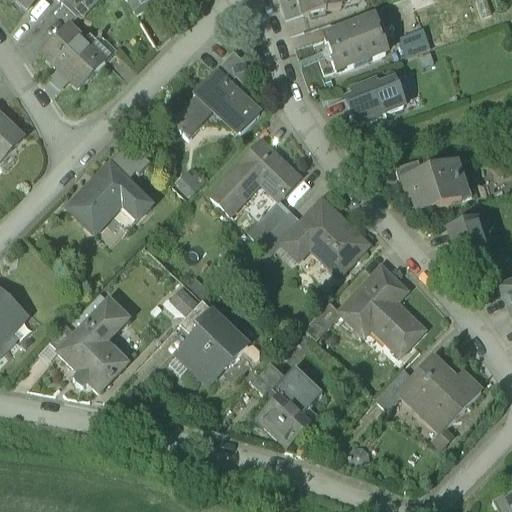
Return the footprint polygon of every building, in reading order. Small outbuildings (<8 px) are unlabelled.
[(39,0),(11,0),(26,14),(39,0)] [(66,0),(60,6),(75,21),(95,0),(66,0)] [(298,0),(303,18),(341,8),(339,0),(298,0)] [(373,21),(324,39),(335,70),(385,52),(373,21)] [(408,56),(436,47),(428,24),(400,34),(408,56)] [(88,49),(67,28),(40,55),(78,92),(104,66),(89,51),(89,50),(88,49)] [(115,54),(99,38),(88,49),(89,50),(89,51),(104,66),(115,54)] [(251,76),(232,59),(223,69),(236,81),(241,86),(251,76)] [(223,69),(214,78),(227,90),(236,81),(223,69)] [(227,90),(214,78),(193,100),(196,104),(172,129),(188,143),(214,115),(239,139),(258,119),(227,90)] [(377,87),(375,82),(355,89),(352,90),(354,96),(345,99),(354,124),(364,120),(366,124),(386,116),(385,112),(403,105),(394,80),(377,87)] [(0,166),(24,142),(0,118),(0,166)] [(298,181),(260,144),(209,198),(229,217),(259,186),(277,203),(281,199),(282,200),(284,197),(283,196),(298,181)] [(148,166),(129,147),(118,159),(137,178),(148,166)] [(417,163),(394,170),(398,183),(406,181),(405,179),(421,174),(417,163)] [(421,174),(405,179),(406,181),(416,212),(461,198),(456,183),(457,182),(456,178),(458,175),(458,172),(457,168),(454,166),(451,165),(421,174)] [(150,208),(108,167),(65,211),(93,238),(121,209),(136,223),(150,208)] [(191,171),(179,184),(193,198),(205,185),(191,171)] [(247,235),(257,245),(269,233),(288,213),(277,203),(247,235)] [(367,247),(321,203),(300,224),(300,225),(281,245),(298,261),(312,247),(326,261),(323,264),(337,278),(367,247)] [(288,213),(269,233),(281,245),(300,225),(300,224),(288,213)] [(483,218),(474,221),(485,253),(494,250),(483,218)] [(485,253),(474,221),(448,230),(459,262),(485,253)] [(264,262),(281,245),(269,233),(257,245),(252,250),(264,262)] [(398,287),(380,269),(337,314),(341,317),(363,338),(377,324),(392,339),(386,345),(399,358),(423,332),(388,298),(398,287)] [(511,284),(501,289),(511,313),(511,284)] [(168,303),(186,320),(201,304),(183,287),(168,303)] [(26,320),(0,295),(0,347),(9,338),(26,320)] [(125,367),(102,344),(106,339),(108,341),(126,322),(107,304),(74,338),(65,330),(48,347),(76,375),(88,386),(97,395),(125,367)] [(201,304),(185,321),(194,330),(210,313),(201,304)] [(328,305),(303,331),(309,337),(316,343),(341,317),(337,314),(328,305)] [(247,349),(210,313),(194,330),(197,333),(174,357),(208,389),(247,349)] [(284,380),(294,369),(304,359),(295,350),(309,337),(303,331),(269,366),(279,376),(284,380)] [(9,338),(0,347),(0,359),(0,360),(16,344),(9,338)] [(461,374),(453,382),(430,359),(411,379),(400,390),(404,394),(429,418),(426,421),(440,434),(480,393),(461,374)] [(269,366),(250,387),(260,396),(266,389),(279,376),(269,366)] [(321,396),(294,369),(284,380),(270,394),(277,400),(256,421),(271,436),(279,428),(281,430),(282,429),(293,440),(317,416),(309,409),(321,396)] [(387,412),(404,394),(400,390),(411,379),(403,371),(375,400),(387,412)] [(82,392),(88,386),(76,375),(70,381),(74,388),(82,392)] [(346,456),(345,465),(352,472),(362,471),(368,465),(367,456),(360,449),(353,449),(346,456)] [(511,511),(511,491),(492,503),(496,511),(511,511)]
